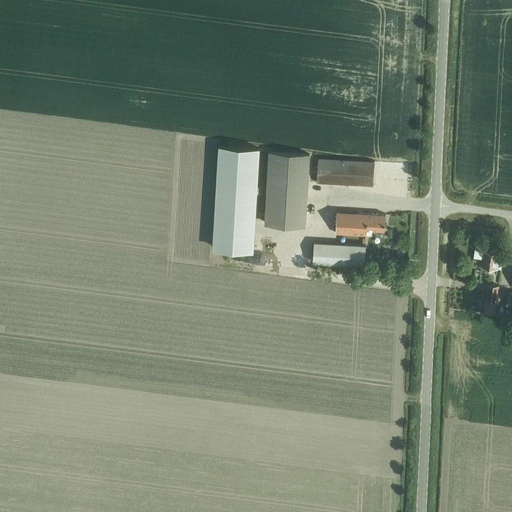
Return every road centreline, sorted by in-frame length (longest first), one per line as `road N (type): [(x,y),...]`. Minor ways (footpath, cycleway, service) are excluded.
road 1 (tertiary): [(421,511),(436,205)]
road 2 (tertiary): [(436,205),(444,0)]
